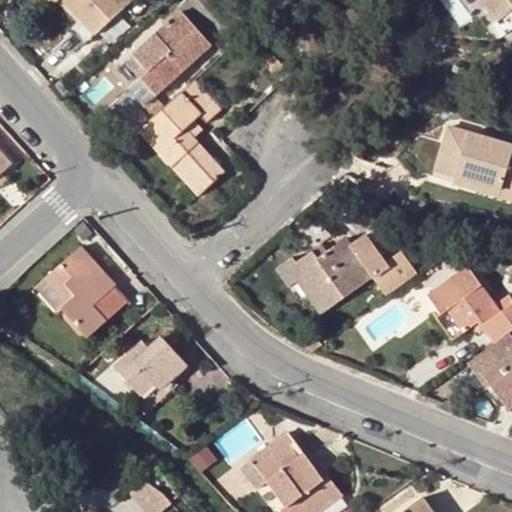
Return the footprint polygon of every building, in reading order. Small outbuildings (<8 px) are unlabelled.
[(62,0),(81,19),(96,35),(125,8),(118,0),(62,0)] [(468,0),(487,26),(494,22),(478,0),(468,0)] [(511,0),(478,0),(494,22),(504,36),(511,29),(511,0)] [(180,13),(133,56),(148,73),(140,80),(155,97),(211,45),(180,13)] [(96,35),(81,19),(70,29),(84,45),(95,36),(96,35)] [(148,73),(133,56),(125,64),(140,80),(148,73)] [(274,75),(282,66),(273,56),(265,65),(274,75)] [(155,97),(140,80),(128,91),(143,107),(155,97)] [(187,131),(195,122),(200,117),(207,124),(221,112),(194,81),(138,132),(172,169),(181,161),(207,191),(225,174),(195,140),(187,131)] [(203,132),(195,122),(187,131),(195,140),(203,132)] [(511,198),(511,145),(480,137),(472,164),(448,156),(442,178),(511,199),(511,198)] [(181,161),(172,169),(198,199),(207,191),(181,161)] [(296,281),(319,314),(369,278),(382,295),(413,272),(397,251),(384,261),(366,235),(351,246),(344,237),(315,258),(309,251),(295,261),(292,257),(275,269),(288,288),(296,281)] [(127,300),(114,286),(79,247),(38,284),(86,337),(103,322),(127,300)] [(486,329),(494,341),(507,333),(511,328),(511,303),(499,312),(465,265),(426,294),(440,313),(445,309),(462,332),(471,325),(479,320),(486,329)] [(478,335),(486,329),(479,320),(471,325),(478,335)] [(511,339),(507,333),(494,341),(466,362),(479,381),(483,378),(485,379),(490,386),(506,410),(511,405),(511,339)] [(113,367),(137,393),(138,396),(151,383),(157,390),(171,377),(184,365),(159,337),(147,348),(142,340),(113,367)] [(138,396),(137,393),(130,400),(143,415),(176,384),(171,377),(157,390),(151,383),(138,396)] [(485,389),(490,386),(485,379),(483,378),(479,381),(485,389)] [(249,459),(250,460),(265,482),(282,506),(278,510),(279,511),(315,511),(318,511),(316,507),(336,492),(325,476),(320,479),(287,432),(249,459)] [(265,482),(250,460),(238,468),(254,489),(265,482)] [(399,511),(432,511),(421,496),(399,511)]
